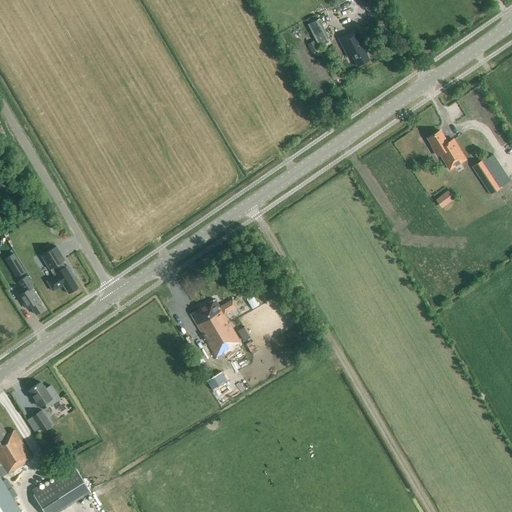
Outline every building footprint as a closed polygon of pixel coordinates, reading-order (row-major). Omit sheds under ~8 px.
[(367,0),(372,9),(379,5),(377,0),(367,0)] [(309,24),(311,30),(317,44),(329,39),(319,19),(309,24)] [(357,66),(369,60),(364,49),(366,48),(357,29),(338,38),(348,57),(352,55),(357,66)] [(435,151),(437,155),(440,154),(450,170),(466,160),(453,139),(447,143),(440,131),(427,139),(435,151)] [(475,138),(467,143),(473,152),(481,148),(475,138)] [(484,160),(473,167),(482,181),(492,195),(502,189),(484,160)] [(439,206),(454,199),(449,189),(434,196),(439,206)] [(56,247),(41,256),(49,270),(50,269),(53,274),(54,276),(47,281),(53,292),(63,285),(68,294),(78,288),(72,279),(74,278),(67,266),(65,267),(62,262),(65,260),(56,247)] [(14,254),(5,259),(17,278),(25,273),(14,254)] [(30,275),(36,271),(29,261),(23,265),(30,275)] [(28,276),(18,282),(25,292),(18,297),(26,309),(30,306),(36,315),(44,309),(40,303),(41,303),(35,294),(31,288),(34,286),(28,276)] [(216,358),(241,343),(224,314),(235,306),(232,301),(220,308),(215,299),(190,314),(216,358)] [(244,339),(251,334),(244,324),(237,330),(244,339)] [(229,381),(222,371),(207,380),(214,390),(229,381)] [(51,385),(45,389),(40,382),(28,391),(40,407),(45,404),(47,408),(60,399),(51,385)] [(51,426),(40,411),(33,416),(43,432),(51,426)] [(19,511),(0,479),(0,478),(33,458),(15,429),(7,434),(0,423),(0,422),(0,511),(19,511)] [(31,490),(44,511),(59,511),(92,493),(77,469),(41,491),(38,486),(31,490)]
